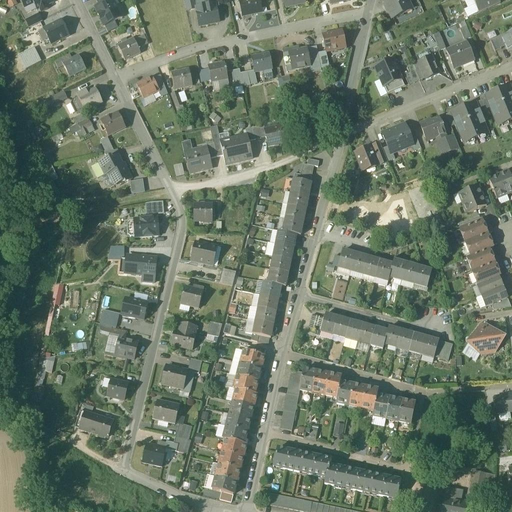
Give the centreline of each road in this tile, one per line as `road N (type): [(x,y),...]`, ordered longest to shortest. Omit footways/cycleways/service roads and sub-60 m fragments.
road 1 (residential): [(173,194),(179,235),(121,472)]
road 2 (residential): [(117,80),(191,49),(365,12)]
road 3 (residential): [(511,67),(341,134)]
road 4 (residential): [(341,134),(258,179),(173,194)]
road 5 (residential): [(405,469),(262,430)]
road 6 (residential): [(422,393),(281,354)]
road 7 (residential): [(423,330),(298,294)]
road 8 (residential): [(117,80),(173,194)]
road 9 (residential): [(341,134),(365,12)]
